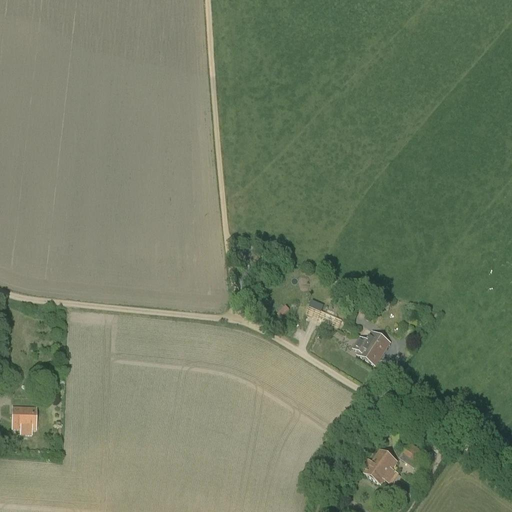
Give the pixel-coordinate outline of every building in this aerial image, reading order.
[(318,321),(333,327),(336,318),(315,309),(311,320),(318,322),(318,321)] [(356,336),(359,330),(350,325),(347,332),(356,336)] [(384,355),(390,345),(372,334),(368,340),(372,343),(371,345),(373,347),(373,348),(384,355)] [(375,368),(384,355),(373,348),(373,347),(371,345),(372,343),(368,340),(366,343),(359,339),(352,351),(359,355),(358,357),(375,368)] [(20,432),(20,437),(32,437),(32,432),(35,432),(36,411),(13,410),(12,432),(20,432)] [(415,470),(419,465),(425,455),(410,445),(400,460),(415,470)] [(381,487),(384,483),(390,487),(398,476),(392,471),(397,464),(380,452),(372,464),(365,459),(359,468),(366,472),(364,475),(381,487)]
